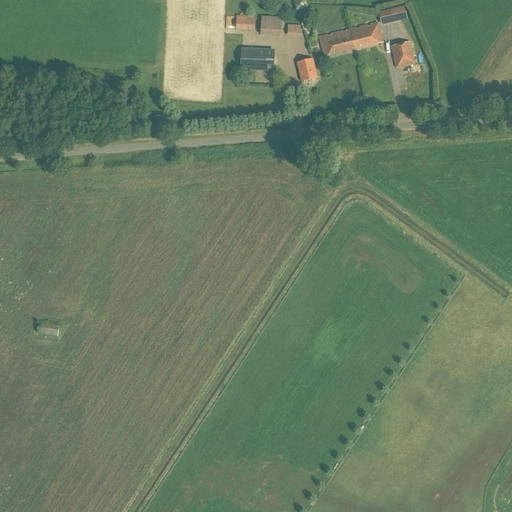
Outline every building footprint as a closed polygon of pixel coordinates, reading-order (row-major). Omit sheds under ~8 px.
[(379,11),(381,22),(407,17),(404,5),(379,11)] [(255,31),(255,18),(237,17),(236,30),(255,31)] [(281,37),(281,18),(261,17),(260,36),(281,37)] [(356,30),(361,47),(382,42),(378,24),(371,25),(371,27),(367,27),(367,26),(360,28),(360,29),(356,30)] [(361,47),(356,30),(356,29),(350,30),(350,31),(320,38),(324,56),(361,47)] [(396,69),(415,64),(410,43),(391,48),(396,69)] [(283,77),(284,66),(280,66),(280,51),(245,50),(244,72),(278,73),(278,76),(283,77)] [(318,79),(313,59),(297,63),(301,83),(318,79)] [(57,337),(59,327),(39,324),(38,334),(57,337)]
